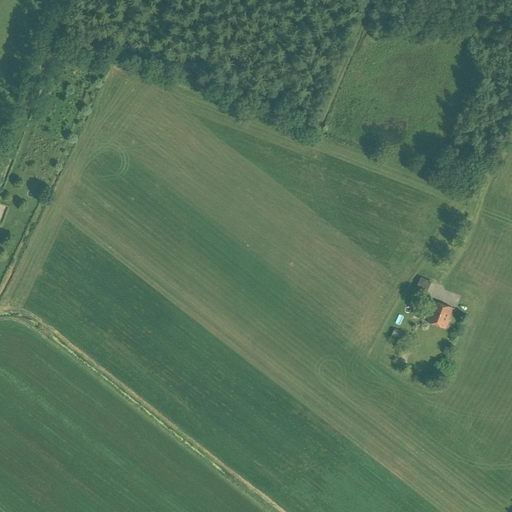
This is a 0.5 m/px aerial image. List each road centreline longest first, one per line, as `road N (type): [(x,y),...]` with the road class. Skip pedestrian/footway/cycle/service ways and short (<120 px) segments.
road 1 (track): [(0,164),(63,0)]
road 2 (track): [(511,140),(436,291)]
